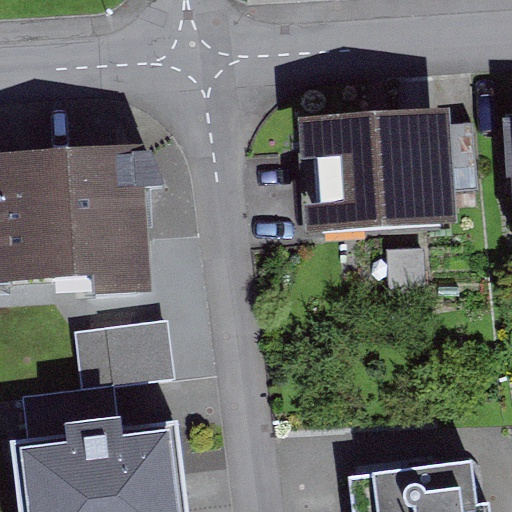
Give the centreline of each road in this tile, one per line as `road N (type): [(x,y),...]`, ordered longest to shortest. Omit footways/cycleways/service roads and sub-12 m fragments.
road 1 (residential): [(259,511),(198,56)]
road 2 (residential): [(198,56),(511,36)]
road 3 (residential): [(0,71),(198,56)]
